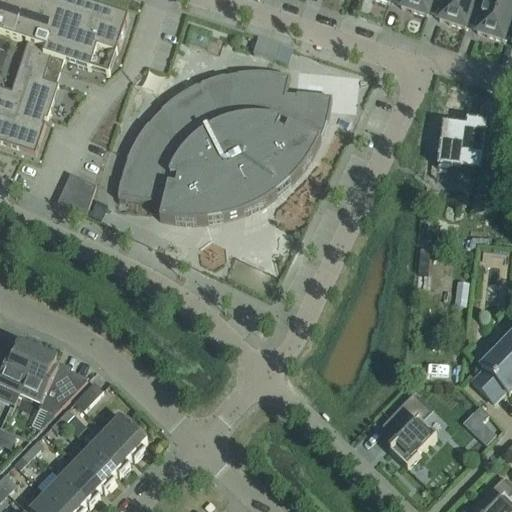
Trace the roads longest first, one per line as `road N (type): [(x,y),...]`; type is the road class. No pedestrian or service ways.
road 1 (residential): [(261,378),(294,341),(409,100),(407,76)]
road 2 (residential): [(0,212),(159,286),(261,378)]
road 3 (residential): [(199,444),(97,343),(0,295)]
road 4 (residential): [(407,76),(393,61),(209,0)]
road 5 (residential): [(392,511),(261,378)]
